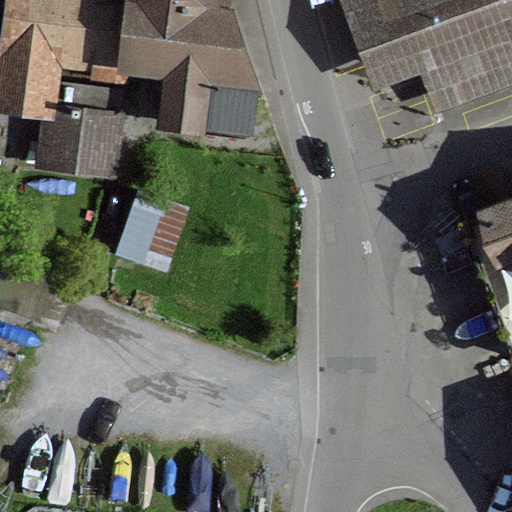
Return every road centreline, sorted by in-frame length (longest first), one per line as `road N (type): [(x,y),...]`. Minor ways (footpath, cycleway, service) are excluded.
road 1 (unclassified): [(341,190),(347,416)]
road 2 (unclassified): [(291,0),(341,190)]
road 3 (residential): [(511,132),(341,190)]
road 4 (residential): [(485,511),(469,492),(347,416)]
